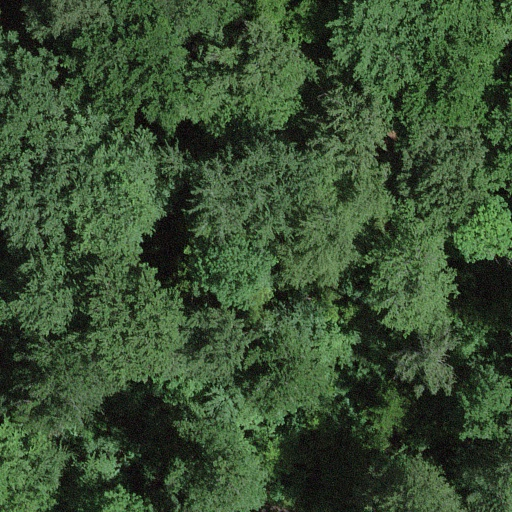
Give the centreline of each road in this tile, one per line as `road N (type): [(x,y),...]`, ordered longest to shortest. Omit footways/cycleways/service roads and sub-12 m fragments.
road 1 (track): [(511,175),(293,109),(131,0)]
road 2 (track): [(272,511),(30,444),(0,428)]
